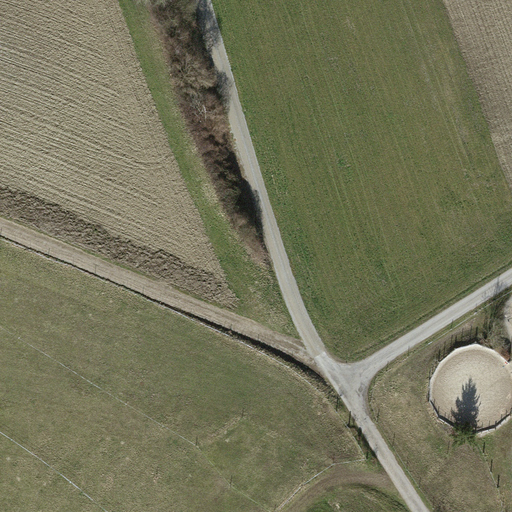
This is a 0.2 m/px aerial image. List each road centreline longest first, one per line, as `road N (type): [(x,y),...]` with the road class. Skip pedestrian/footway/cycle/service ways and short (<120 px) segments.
road 1 (track): [(198,0),(288,283),(341,382)]
road 2 (track): [(341,382),(276,340),(0,221)]
road 3 (track): [(341,382),(511,275)]
road 4 (residential): [(421,511),(341,382)]
road 5 (track): [(283,511),(327,478),(372,478),(409,496)]
